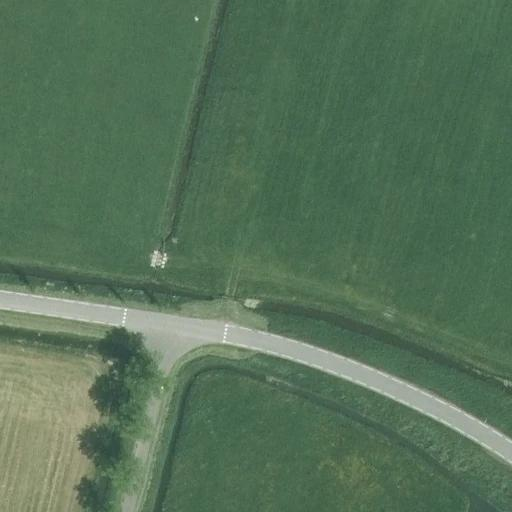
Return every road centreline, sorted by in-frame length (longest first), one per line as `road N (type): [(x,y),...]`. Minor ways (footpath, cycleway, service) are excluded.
road 1 (unclassified): [(511,454),(409,394),(298,355),(169,326)]
road 2 (unclassified): [(169,326),(123,511)]
road 3 (unclassified): [(169,326),(0,301)]
